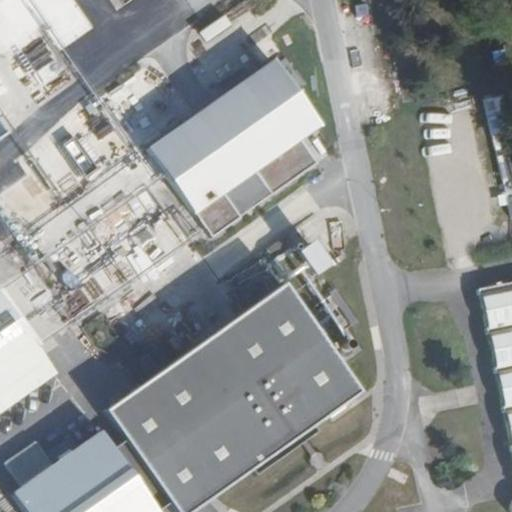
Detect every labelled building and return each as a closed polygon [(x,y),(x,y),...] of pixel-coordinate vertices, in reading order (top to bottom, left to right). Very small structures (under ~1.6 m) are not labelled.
[(96,31),(73,0),(30,0),(66,52),(96,31)] [(107,94),(145,150),(190,214),(193,212),(210,236),(315,163),(299,138),(317,126),(286,81),(311,64),(267,1),(186,58),(215,101),(196,114),(162,66),(158,60),(107,94)] [(0,34),(29,80),(60,59),(29,10),(0,28),(0,34)] [(196,114),(215,101),(186,58),(182,53),(162,66),(196,114)] [(511,94),(508,80),(478,87),(511,220),(511,219),(511,94)] [(415,129),(421,152),(444,146),(438,123),(415,129)] [(0,143),(8,137),(0,125),(0,143)] [(114,153),(127,143),(116,127),(102,136),(114,153)] [(449,171),(426,176),(431,199),(455,194),(449,171)] [(296,254),(305,266),(327,251),(318,238),(296,254)] [(511,511),(511,281),(477,288),(511,463),(511,498),(510,502),(509,506),(509,508),(509,511),(511,511)] [(164,503),(169,511),(186,511),(247,469),(310,426),(355,394),(278,283),(97,409),(118,438),(164,503)] [(0,408),(50,373),(0,300),(0,408)] [(310,426),(247,469),(252,475),(314,432),(310,426)] [(150,511),(105,446),(97,434),(50,467),(33,443),(4,463),(21,488),(12,494),(24,511),(150,511)] [(53,463),(80,446),(73,435),(46,452),(53,463)] [(118,438),(105,446),(150,511),(151,511),(164,503),(118,438)]
